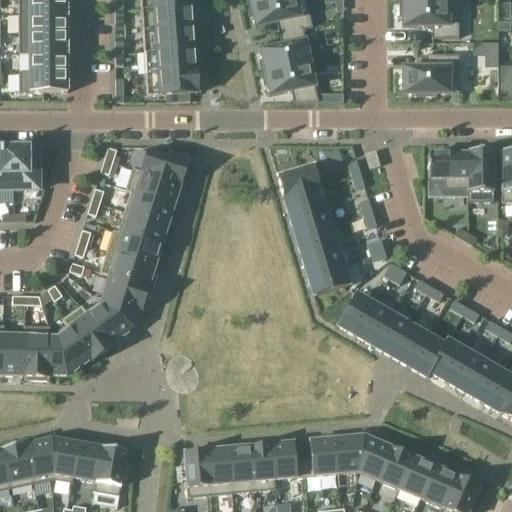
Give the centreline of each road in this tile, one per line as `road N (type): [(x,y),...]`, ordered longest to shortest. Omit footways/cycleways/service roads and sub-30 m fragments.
road 1 (residential): [(80,121),(380,119)]
road 2 (residential): [(380,119),(511,118)]
road 3 (residential): [(80,121),(80,0)]
road 4 (residential): [(380,119),(376,0)]
